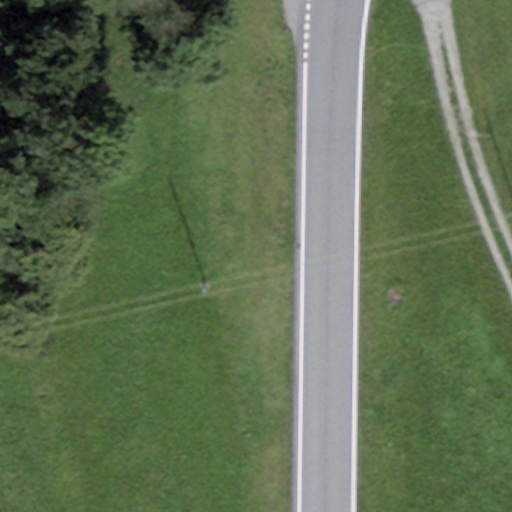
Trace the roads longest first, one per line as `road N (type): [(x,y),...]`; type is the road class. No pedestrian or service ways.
road 1 (tertiary): [(342,0),(340,511)]
road 2 (track): [(433,0),(467,148),(511,269)]
